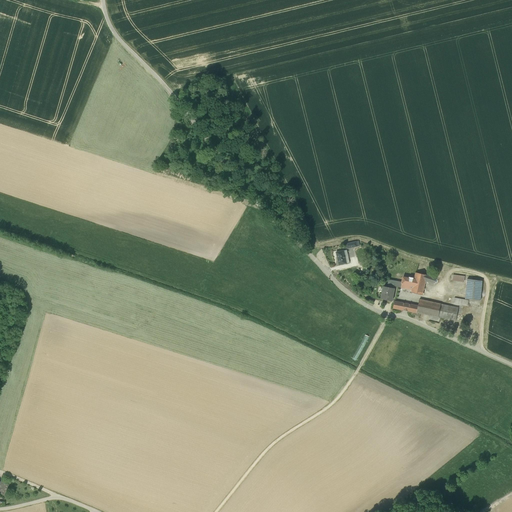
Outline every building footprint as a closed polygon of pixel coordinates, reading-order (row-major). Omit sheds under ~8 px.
[(336,252),(339,265),(346,263),(344,251),(336,252)] [(411,292),(422,295),(425,281),(434,284),(436,278),(426,275),(415,273),(414,279),(412,289),(411,292)] [(403,277),(402,283),(401,287),(412,289),(414,279),(403,277)] [(465,299),(480,301),(482,281),(467,279),(465,299)] [(395,286),(401,287),(402,283),(398,282),(389,280),(388,280),(389,280),(387,287),(393,288),(394,285),(396,285),(395,286)] [(394,288),(393,288),(387,287),(383,286),(383,287),(384,287),(382,299),(381,299),(391,301),(392,296),(393,288),(394,289),(394,288)] [(417,313),(438,317),(441,304),(419,300),(418,306),(417,313)] [(393,308),(403,310),(405,303),(394,301),(393,308)] [(407,311),(417,313),(418,306),(409,304),(407,311)] [(458,308),(441,304),(438,317),(456,321),(458,308)] [(0,483),(0,493),(4,495),(8,485),(1,482),(0,483)]
